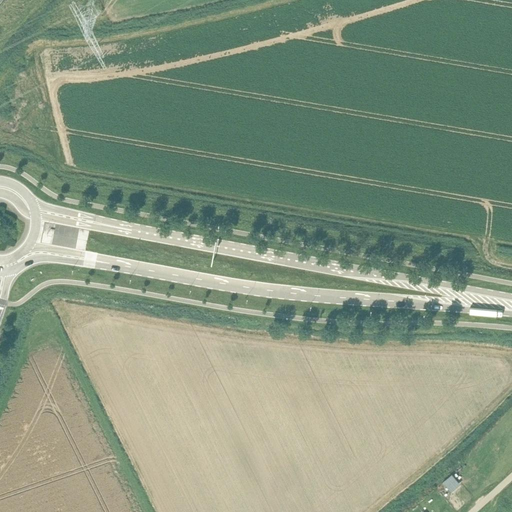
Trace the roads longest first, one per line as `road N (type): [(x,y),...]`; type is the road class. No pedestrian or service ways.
road 1 (primary): [(511,305),(394,275),(113,226)]
road 2 (primary): [(108,263),(325,296),(511,305)]
road 3 (track): [(234,0),(108,25)]
